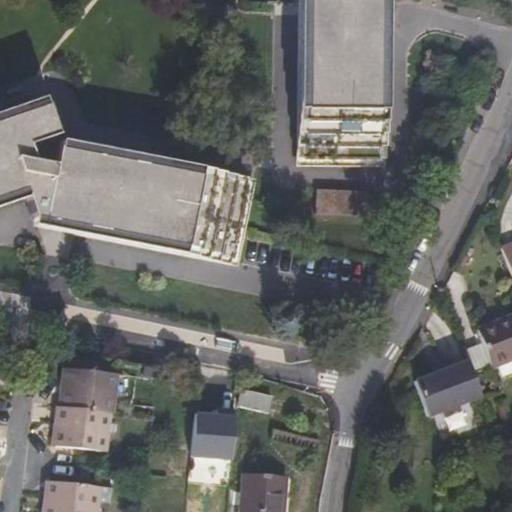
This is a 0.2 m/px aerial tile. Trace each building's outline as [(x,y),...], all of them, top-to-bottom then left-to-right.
[(377,0),(287,0),(291,162),(378,162),(377,0)] [(0,203),(17,198),(15,191),(0,196),(0,118),(30,108),(27,102),(0,110),(0,203)] [(17,198),(25,217),(52,222),(66,224),(226,253),(237,181),(50,146),(50,140),(39,109),(31,111),(30,108),(0,118),(0,196),(15,191),(17,198)] [(66,224),(65,232),(231,261),(247,176),(50,140),(50,146),(237,181),(226,253),(66,224)] [(311,209),(360,209),(360,186),(311,185),(311,209)] [(62,255),(65,232),(66,224),(52,222),(25,217),(35,251),(62,255)] [(511,242),(503,246),(511,270),(511,242)] [(493,369),(511,362),(511,319),(479,331),(493,369)] [(482,394),(469,359),(415,379),(428,413),(482,394)] [(96,412),(100,373),(66,368),(64,391),(61,391),(58,407),(96,412)] [(108,413),(111,413),(114,374),(100,373),(96,412),(108,413)] [(276,414),(277,397),(247,395),(247,411),(276,414)] [(92,453),(96,412),(58,407),(55,422),(58,423),(56,448),(92,453)] [(103,454),(108,413),(96,412),(92,453),(103,454)] [(281,511),(283,478),(245,474),(242,511),(281,511)] [(85,511),(89,485),(47,480),(45,499),(48,499),(45,511),(85,511)] [(89,485),(85,511),(96,511),(99,486),(89,485)]
